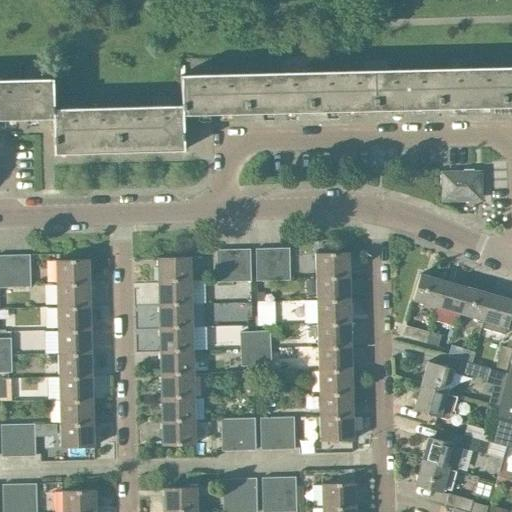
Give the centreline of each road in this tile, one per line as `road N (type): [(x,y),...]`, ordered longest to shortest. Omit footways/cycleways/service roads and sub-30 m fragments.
road 1 (residential): [(511,136),(247,141),(226,164),(227,210)]
road 2 (residential): [(383,511),(382,210)]
road 3 (residential): [(119,215),(128,511)]
road 4 (residential): [(227,210),(382,210)]
road 5 (residential): [(382,210),(511,261)]
